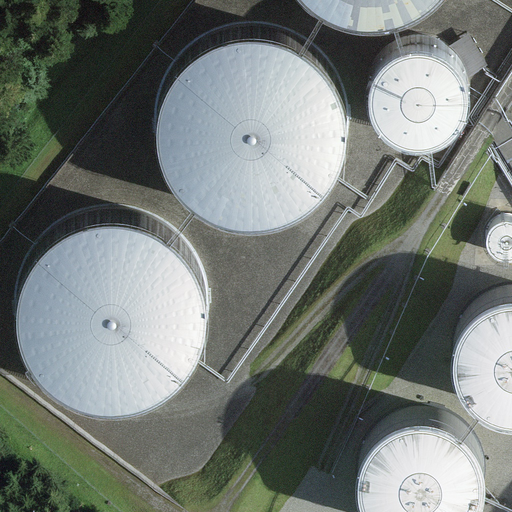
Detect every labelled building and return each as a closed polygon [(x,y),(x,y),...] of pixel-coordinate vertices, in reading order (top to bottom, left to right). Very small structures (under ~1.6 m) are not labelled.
[(355,44),(383,44),(406,38),(427,27),(446,10),(451,0),(287,0),(296,12),(311,25),(334,38),(355,44)] [(234,220),(263,221),(286,215),(307,203),(326,186),(340,162),(348,134),(348,110),(340,83),(322,56),(299,38),(275,28),(251,25),(222,29),(203,37),(182,52),(163,76),(152,109),(153,143),(163,169),(176,188),(190,202),(214,215),(234,220)] [(97,407),(126,407),(149,401),(170,390),(188,373),(203,349),(211,321),(210,296),(203,269),(185,242),(162,224),(138,214),(114,211),(85,215),(66,223),(45,238),(26,262),(15,295),(16,329),(26,355),(39,374),(53,388),(77,401),(97,407)] [(511,214),(492,213),(489,263),(511,263),(511,214)] [(511,299),(490,304),(463,346),(474,394),(511,418),(511,299)] [(463,511),(484,480),(474,432),(432,405),(384,415),(357,456),(367,505),(378,511),(463,511)]
